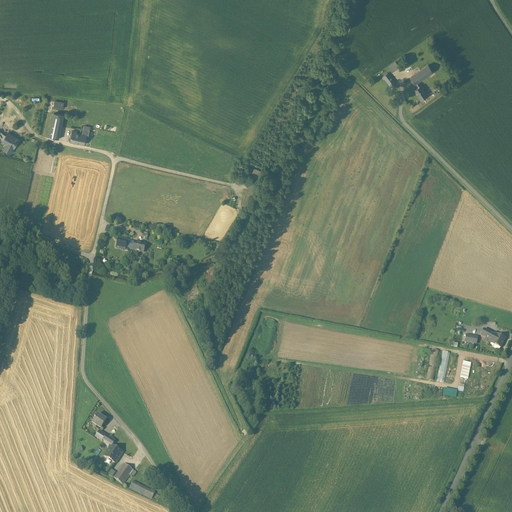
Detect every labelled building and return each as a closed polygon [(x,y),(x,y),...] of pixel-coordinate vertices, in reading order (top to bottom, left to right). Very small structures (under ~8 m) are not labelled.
[(395,62),(388,67),(392,73),(399,68),(395,62)] [(428,65),(410,77),(415,84),(420,80),(433,72),(428,65)] [(396,85),(387,73),(382,77),(392,89),(396,85)] [(418,88),(414,90),(421,100),(427,96),(423,90),(424,89),(421,86),(421,85),(418,88)] [(63,115),(54,113),(49,137),(58,139),(63,115)] [(82,135),(76,133),(77,132),(72,131),(70,141),(84,144),(86,136),(82,135)] [(19,140),(7,133),(6,136),(3,142),(8,145),(5,150),(3,148),(2,149),(10,153),(13,148),(14,148),(19,140)] [(260,172),(255,170),(241,209),(247,210),(260,172)] [(129,241),(120,239),(120,241),(119,241),(118,248),(127,250),(127,249),(135,250),(134,252),(144,254),(146,245),(136,243),(136,244),(128,242),(129,241)] [(493,334),(484,329),(481,336),(486,338),(490,340),(493,334)] [(505,339),(493,333),(493,334),(490,340),(489,342),(494,345),(501,348),(505,339)] [(477,337),(466,335),(465,342),(476,344),(477,337)] [(439,351),(430,349),(424,378),(433,380),(439,351)] [(450,353),(441,351),(435,381),(445,382),(450,353)] [(471,363),(464,362),(461,377),(468,379),(471,363)] [(444,388),(443,396),(457,397),(457,390),(444,388)] [(106,420),(97,415),(92,423),(101,429),(106,420)] [(105,435),(99,431),(96,437),(102,441),(105,435)] [(137,446),(115,432),(111,439),(106,436),(103,440),(111,446),(105,456),(115,463),(122,453),(129,457),(137,446)] [(136,473),(124,464),(114,478),(123,485),(130,475),(132,477),(136,473)] [(155,493),(133,481),(129,488),(151,499),(155,493)]
